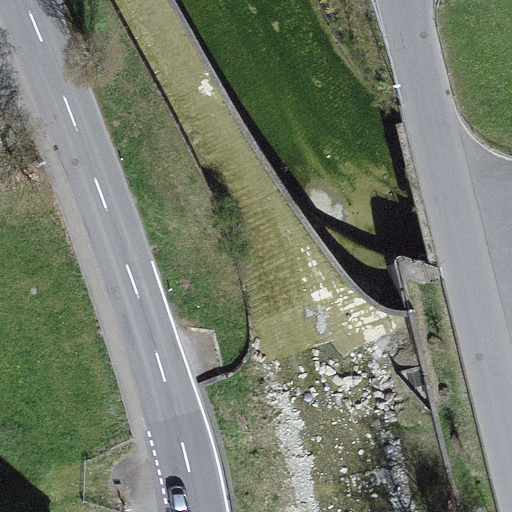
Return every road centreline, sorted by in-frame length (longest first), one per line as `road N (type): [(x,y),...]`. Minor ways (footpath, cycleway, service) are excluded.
road 1 (secondary): [(197,511),(161,368),(25,0)]
road 2 (tertiary): [(511,438),(402,0)]
